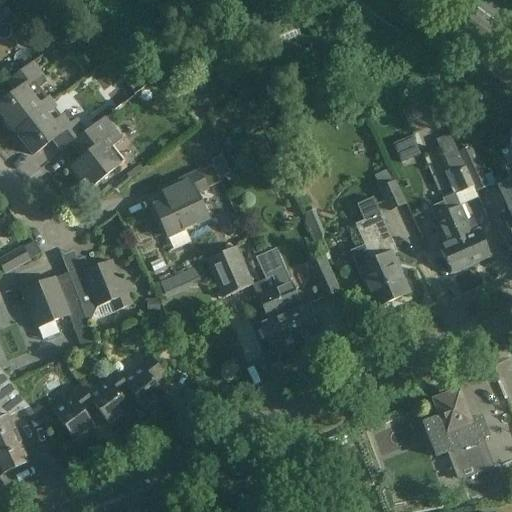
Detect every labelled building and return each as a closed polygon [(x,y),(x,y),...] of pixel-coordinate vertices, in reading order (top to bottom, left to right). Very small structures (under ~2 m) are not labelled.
[(0,106),(0,115),(14,133),(51,106),(39,90),(46,85),(31,66),(8,83),(17,94),(0,106)] [(439,83),(430,87),(434,97),(445,93),(443,89),(441,83),(439,83)] [(404,98),(398,101),(402,111),(409,109),(434,98),(434,97),(430,87),(404,98)] [(51,106),(14,133),(32,156),(32,157),(53,141),(61,151),(84,133),(67,112),(60,118),(51,106)] [(86,155),(67,169),(86,193),(124,164),(123,163),(119,166),(108,152),(112,149),(121,142),(104,120),(70,146),(70,147),(76,143),(86,155)] [(408,134),(404,126),(389,132),(401,163),(421,155),(412,133),(408,134)] [(473,188),(458,152),(449,134),(435,140),(458,193),(458,194),(473,188)] [(470,147),(458,152),(473,188),(475,192),(488,187),(470,147)] [(403,206),(387,170),(374,176),(380,190),(379,190),(388,212),(403,206)] [(206,191),(197,173),(172,185),(178,197),(153,209),(167,238),(206,220),(195,196),(206,191)] [(511,240),(511,189),(508,181),(496,187),(510,217),(503,221),(511,240)] [(453,195),(440,200),(470,266),(490,257),(478,230),(473,220),(466,223),(459,207),(453,195)] [(366,251),(353,257),(359,270),(376,310),(409,296),(391,256),(397,253),(373,198),(357,206),(363,221),(355,225),(366,251)] [(450,275),(470,266),(440,200),(428,206),(431,214),(445,245),(438,248),(450,275)] [(314,210),(304,215),(321,256),(322,255),(323,255),(329,252),(323,239),(325,238),(314,210)] [(413,223),(392,232),(404,257),(425,248),(413,223)] [(39,255),(32,242),(0,259),(0,274),(1,276),(4,275),(30,261),(30,260),(39,255)] [(253,286),(238,249),(208,262),(225,299),(254,287),(253,286)] [(277,250),(256,259),(267,280),(270,278),(275,291),(298,345),(323,334),(311,305),(303,309),(292,283),(277,250)] [(321,256),(306,262),(312,276),(322,300),(339,293),(323,255),(322,255),(321,256)] [(69,282),(85,322),(92,319),(96,310),(111,304),(115,314),(132,307),(121,281),(118,282),(110,263),(82,275),(81,271),(67,276),(69,282)] [(165,298),(205,281),(199,266),(158,283),(165,298)] [(267,280),(253,286),(254,287),(270,324),(261,327),(274,355),(298,345),(275,291),(270,278),(267,280)] [(36,283),(19,290),(36,331),(38,330),(43,342),(59,335),(54,324),(67,318),(73,332),(79,347),(92,342),(86,326),(85,322),(69,282),(56,287),(53,282),(38,288),(36,283)] [(140,367),(121,381),(129,393),(144,413),(164,398),(154,385),(165,377),(150,357),(138,365),(140,367)] [(29,408),(0,369),(0,475),(0,476),(29,463),(8,418),(29,408)] [(105,383),(86,396),(86,397),(94,408),(109,428),(129,413),(119,400),(129,393),(121,381),(115,372),(103,381),(105,383)] [(84,416),(94,408),(86,397),(86,396),(80,388),(68,396),(70,398),(51,412),(74,444),(94,429),(84,416)] [(439,418),(423,424),(429,441),(436,458),(451,452),(462,481),(469,500),(497,490),(489,470),(489,471),(478,442),(488,438),(480,418),(470,422),(459,392),(432,402),(438,418),(439,418)] [(243,511),(249,510),(243,495),(230,500),(234,511),(243,511)]
